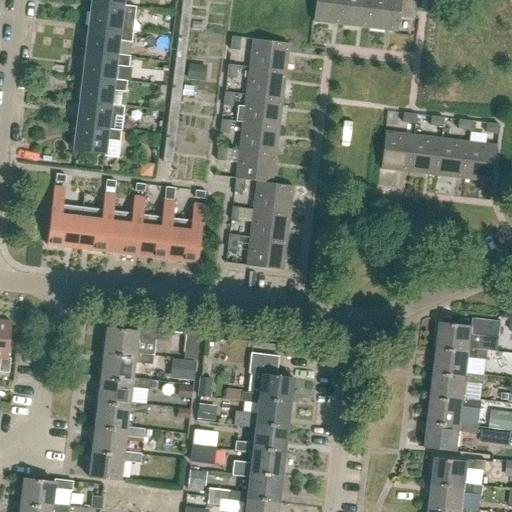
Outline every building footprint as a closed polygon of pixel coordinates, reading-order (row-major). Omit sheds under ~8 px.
[(183,0),(181,14),(191,15),(192,0),(183,0)] [(341,26),(344,0),(315,0),(313,23),(341,26)] [(369,30),(372,0),(344,0),(341,26),(369,30)] [(372,0),(369,30),(397,33),(399,17),(414,19),(416,0),(372,0)] [(123,7),(92,3),(89,28),(120,32),(120,31),(122,18),(135,19),(136,8),(123,7)] [(178,39),(188,40),(191,15),(181,14),(178,39)] [(133,33),(120,31),(120,32),(89,28),(86,52),(117,56),(119,42),(131,44),(133,33)] [(239,52),(240,40),(231,38),(229,51),(239,52)] [(185,65),(188,40),(178,39),(175,64),(185,65)] [(249,70),(285,74),(288,45),(253,41),(249,70)] [(130,58),(117,56),(86,52),(83,77),(114,81),(116,67),(128,69),(130,58)] [(172,89),(182,90),(185,65),(175,64),(172,89)] [(189,65),(188,79),(200,80),(202,67),(189,65)] [(235,80),(237,67),(227,66),(226,79),(235,80)] [(281,102),(285,74),(249,70),(246,97),(281,102)] [(114,81),(83,77),(79,102),(111,106),(113,92),(125,93),(126,83),(114,81)] [(169,114),(179,115),(182,90),(172,89),(169,114)] [(232,108),(233,95),(224,94),(222,107),(232,108)] [(278,130),(281,102),(246,97),(244,107),(238,107),(236,122),(242,123),(242,125),(278,130)] [(123,107),(111,106),(79,102),(76,126),(108,130),(110,117),(122,118),(123,107)] [(166,139),(176,140),(179,115),(169,114),(166,139)] [(414,126),(416,117),(403,115),(402,124),(414,126)] [(442,129),(443,120),(431,118),(429,128),(442,129)] [(228,135),(230,122),(221,121),(219,134),(228,135)] [(470,133),(471,123),(458,122),(457,131),(470,133)] [(275,157),(278,130),(242,125),(239,153),(275,157)] [(498,136),(499,126),(486,125),(485,134),(498,136)] [(120,132),(108,130),(76,126),(73,152),(105,156),(107,141),(119,143),(120,132)] [(385,134),(381,170),(409,174),(414,138),(385,134)] [(437,177),(441,141),(414,138),(409,174),(437,177)] [(163,164),(173,165),(176,140),(166,139),(163,164)] [(441,141),(437,177),(464,180),(468,144),(441,141)] [(468,144),(464,180),(492,183),(496,148),(468,144)] [(225,163),(226,150),(217,149),(216,162),(225,163)] [(271,185),(275,157),(239,153),(235,180),(245,181),(257,183),(271,185)] [(153,177),(154,166),(146,165),(142,168),(141,176),(153,177)] [(243,194),(245,181),(235,180),(234,193),(243,194)] [(293,187),(271,185),(257,183),(253,211),(289,216),(293,187)] [(77,250),(83,208),(63,206),(65,189),(54,188),(47,246),(77,250)] [(112,212),(113,212),(115,195),(105,194),(103,211),(83,208),(77,250),(107,253),(112,212)] [(142,216),(143,216),(145,199),(134,198),(132,214),(113,212),(112,212),(107,253),(137,257),(142,216)] [(172,219),(173,219),(175,203),(164,201),(162,218),(143,216),(142,216),(137,257),(167,261),(172,219)] [(172,219),(167,261),(197,264),(204,206),(194,205),(192,222),(173,219),(172,219)] [(240,222),(242,210),(232,209),(230,221),(240,222)] [(286,243),(289,216),(253,211),(250,239),(286,243)] [(236,252),(238,237),(228,236),(227,251),(236,252)] [(282,272),(286,243),(250,239),(246,268),(282,272)] [(470,349),(488,351),(498,353),(500,338),(502,322),(473,318),(472,327),(441,323),(438,348),(470,353),(470,349)] [(0,359),(0,360),(0,361),(0,372),(9,374),(11,360),(7,359),(11,323),(0,321),(0,359)] [(137,332),(107,329),(103,354),(136,357),(136,354),(138,339),(155,341),(156,331),(138,328),(137,332)] [(196,360),(199,336),(187,335),(184,359),(196,360)] [(488,351),(470,349),(470,353),(438,348),(435,373),(467,377),(467,374),(469,358),(486,361),(488,351)] [(133,382),(133,378),(135,363),(152,365),(153,356),(136,354),(136,357),(103,354),(100,378),(133,382)] [(243,393),(241,402),(258,404),(259,400),(291,404),(294,379),(277,377),(279,357),(251,354),(249,374),(252,375),(250,394),(243,393)] [(196,363),(180,361),(178,379),(194,381),(196,363)] [(485,376),(467,374),(467,377),(435,373),(432,398),(464,402),(464,398),(466,383),(483,385),(485,376)] [(150,381),(133,378),(133,382),(100,378),(97,403),(129,407),(130,403),(132,388),(149,390),(150,381)] [(182,386),(181,398),(191,399),(192,387),(182,386)] [(481,400),(464,398),(464,402),(432,398),(428,422),(461,426),(461,423),(463,407),(480,410),(481,400)] [(255,425),(288,429),(291,404),(259,400),(258,404),(257,415),(236,412),(234,426),(255,429),(255,425)] [(153,402),(153,411),(179,412),(179,402),(153,402)] [(147,405),(130,403),(129,407),(97,403),(94,428),(126,431),(127,428),(129,412),(146,414),(147,405)] [(200,405),(198,420),(212,421),(214,407),(200,405)] [(180,410),(179,419),(189,419),(190,411),(180,410)] [(511,413),(500,412),(498,429),(511,431),(511,413)] [(479,425),(461,423),(461,426),(428,422),(425,448),(458,452),(460,432),(477,434),(479,425)] [(285,454),(288,429),(255,425),(255,429),(253,444),(236,442),(235,451),(252,453),(253,450),(285,454)] [(144,430),(127,428),(126,431),(94,428),(91,452),(123,456),(124,452),(126,437),(143,439),(144,430)] [(194,430),(192,444),(207,446),(208,432),(194,430)] [(511,435),(498,433),(497,444),(510,446),(511,435)] [(214,465),(216,449),(192,446),(190,463),(214,465)] [(249,474),(282,478),(285,454),(253,450),(252,453),(251,465),(234,463),(232,476),(249,478),(249,474)] [(140,463),(141,454),(124,452),(123,456),(91,452),(88,477),(120,481),(123,461),(140,463)] [(465,488),(465,484),(467,469),(485,471),(486,462),(467,459),(467,462),(436,459),(433,484),(465,488)] [(190,472),(189,485),(202,487),(204,474),(190,472)] [(279,503),(282,478),(249,474),(249,478),(247,493),(209,489),(208,498),(220,499),(246,503),(246,499),(279,503)] [(53,508),(53,505),(55,489),(72,492),(73,482),(54,480),(54,483),(23,479),(20,505),(53,508)] [(483,487),(465,484),(465,488),(433,484),(430,509),(457,511),(462,511),(463,509),(465,494),(482,496),(483,487)] [(92,497),(91,509),(99,510),(101,498),(92,497)] [(277,511),(279,503),(246,499),(246,503),(244,511),(277,511)]
